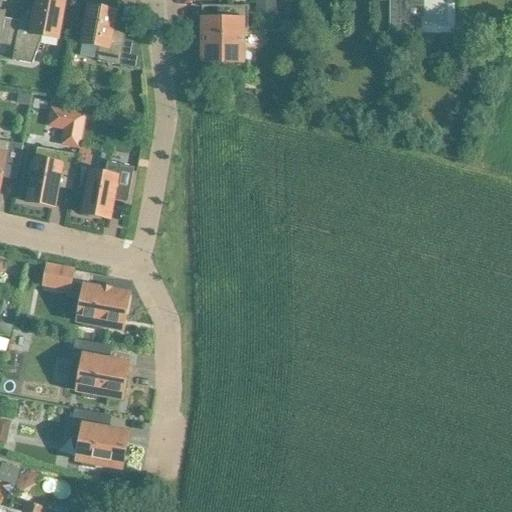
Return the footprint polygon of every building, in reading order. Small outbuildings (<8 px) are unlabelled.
[(5,19),(1,45),(15,47),(13,61),(33,65),(42,38),(58,41),(65,3),(61,2),(61,0),(60,0),(49,0),(37,0),(33,24),(5,19)] [(120,66),(125,41),(125,40),(112,38),(116,12),(105,10),(105,8),(94,6),(93,8),(89,7),(82,45),(98,48),(98,62),(120,66)] [(234,30),(243,30),(248,30),(249,7),(202,6),(202,8),(217,8),(217,20),(203,20),(204,19),(202,19),(202,50),(200,50),(200,61),(202,61),(202,77),(234,77),(234,30)] [(390,36),(404,36),(404,8),(390,8),(390,36)] [(20,94),(18,105),(30,107),(32,96),(20,94)] [(64,132),(61,148),(80,151),(86,116),(67,112),(64,132)] [(131,139),(130,146),(139,148),(141,140),(131,139)] [(18,174),(23,146),(0,141),(0,195),(4,171),(18,174)] [(32,177),(28,201),(28,204),(55,209),(55,207),(60,181),(74,184),(79,156),(38,148),(35,163),(30,162),(28,176),(32,177)] [(111,219),(115,193),(129,196),(134,168),(108,163),(105,175),(91,172),(90,175),(85,174),(83,188),(88,189),(83,214),(83,216),(110,221),(111,219)] [(130,296),(128,295),(90,288),(93,275),(47,266),(43,286),(72,291),(71,298),(82,300),(78,322),(80,323),(84,324),(83,328),(96,331),(97,326),(121,331),(124,331),(130,296)] [(13,325),(0,321),(0,334),(10,337),(13,325)] [(129,366),(127,365),(103,360),(105,346),(76,341),(71,368),(67,390),(83,393),(82,398),(96,400),(96,396),(123,400),(129,366)] [(129,435),(127,434),(102,430),(105,416),(75,410),(70,437),(81,439),(77,461),(79,462),(83,463),(82,467),(95,470),(96,465),(120,470),(123,470),(129,435)] [(0,448),(7,449),(8,442),(3,435),(0,434),(0,448)] [(21,471),(2,466),(0,471),(0,481),(17,486),(18,482),(21,471)] [(34,511),(37,506),(27,502),(23,511),(34,511)]
